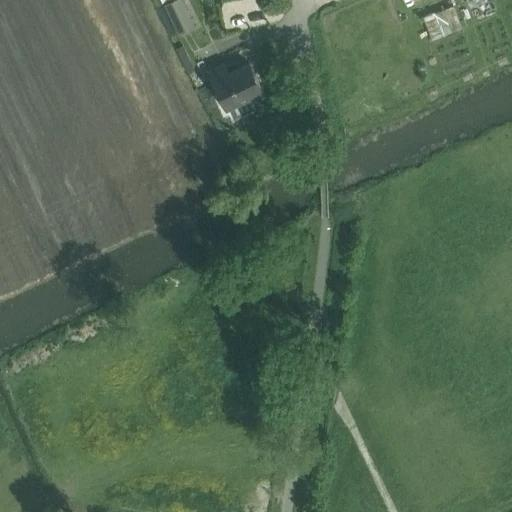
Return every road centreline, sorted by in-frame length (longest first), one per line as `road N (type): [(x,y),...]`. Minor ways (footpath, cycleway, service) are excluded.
road 1 (unclassified): [(285,511),(326,214)]
road 2 (unclassified): [(324,142),(296,0)]
